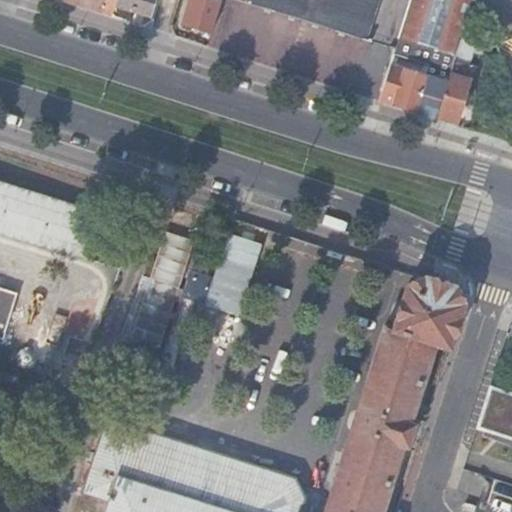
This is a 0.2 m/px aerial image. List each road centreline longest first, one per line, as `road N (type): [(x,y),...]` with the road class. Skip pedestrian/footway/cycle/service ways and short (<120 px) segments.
road 1 (primary): [(511,189),(0,27)]
road 2 (primary): [(0,95),(503,259)]
road 3 (residential): [(424,511),(503,259)]
